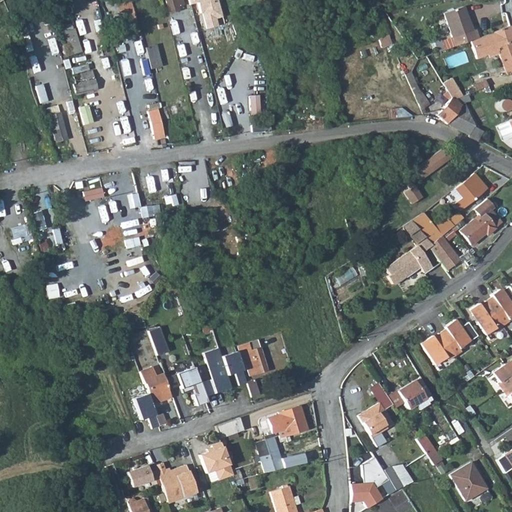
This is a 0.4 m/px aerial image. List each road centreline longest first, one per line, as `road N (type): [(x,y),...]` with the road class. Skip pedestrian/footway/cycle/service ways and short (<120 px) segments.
road 1 (residential): [(0,179),(141,153),(405,125),(432,129),(511,169)]
road 2 (unclassified): [(328,384),(356,351),(486,261),(511,230)]
road 3 (track): [(394,323),(440,402),(457,404),(511,496)]
road 4 (residential): [(129,448),(328,384)]
road 5 (unclassified): [(333,511),(328,384)]
